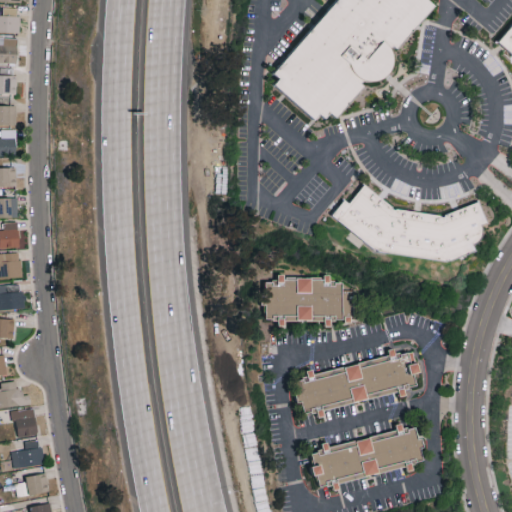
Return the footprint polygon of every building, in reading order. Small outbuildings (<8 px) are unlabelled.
[(359,88),(336,121),(334,120),(325,116),(316,125),(274,90),(263,81),(270,73),(273,70),(326,12),(333,3),(335,0),(418,0),(431,11),(395,50),(388,57),(388,70),(387,72),(381,84),(359,88)] [(0,14),(0,32),(19,32),(19,6),(2,7),(2,14),(0,14)] [(511,25),(499,41),(511,52),(511,25)] [(0,61),(17,62),(18,36),(0,36),(0,61)] [(511,61),(501,52),(511,39),(511,61)] [(0,92),(16,93),(16,75),(0,74),(0,92)] [(0,124),(16,124),(16,105),(0,105),(0,124)] [(0,153),(17,153),(16,128),(1,128),(2,137),(0,136),(0,153)] [(0,185),(16,185),(16,167),(0,166),(0,185)] [(405,221),(448,227),(466,218),(481,210),(498,236),(474,253),(477,260),(473,262),(466,265),(452,271),(405,265),(387,263),(382,262),(344,230),(334,221),(344,211),(352,202),(364,189),(379,202),(401,221),(405,221)] [(0,216),(18,216),(17,197),(0,197),(0,216)] [(18,221),(4,221),(4,229),(0,229),(0,246),(19,246),(18,221)] [(20,252),(0,252),(0,277),(21,277),(20,252)] [(351,320),(353,290),(342,289),(342,281),(330,280),(330,278),(277,275),(277,280),(264,279),(263,305),(266,305),(265,319),(277,319),(277,320),(323,322),(323,326),(330,326),(330,319),(351,320)] [(0,283),(0,309),(23,308),(22,283),(0,283)] [(0,335),(13,336),(14,318),(0,317),(0,335)] [(326,369),(389,353),(388,348),(394,346),(397,356),(401,355),(400,352),(409,350),(409,351),(413,350),(416,360),(418,360),(420,370),(414,372),(417,383),(410,385),(408,382),(403,383),(406,393),(400,395),(398,390),(353,401),(323,408),(324,414),(319,416),(317,411),(312,412),(312,410),(301,412),(293,380),(303,377),(302,375),(308,374),(307,368),(313,367),(315,372),(326,369)] [(0,407),(30,403),(29,393),(19,394),(17,379),(0,381),(1,387),(0,387),(0,407)] [(38,432),(33,406),(10,410),(11,420),(15,419),(18,436),(38,432)] [(339,481),(413,465),(412,461),(424,458),(417,425),(404,428),(404,427),(322,445),(323,448),(311,451),(319,488),(339,484),(339,481)] [(25,449),(11,450),(13,466),(43,463),(40,439),(24,440),(25,449)] [(30,504),(31,511),(51,511),(51,502),(30,504)]
